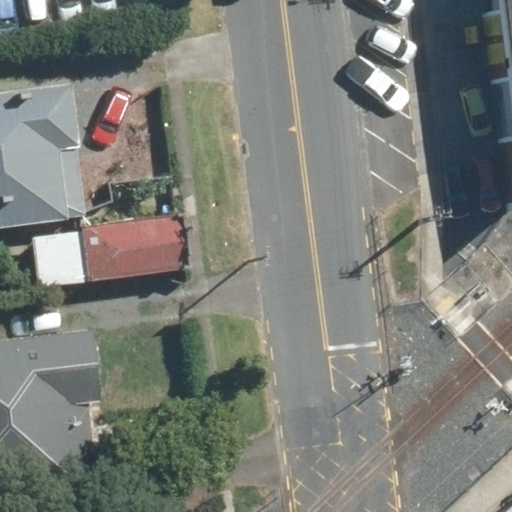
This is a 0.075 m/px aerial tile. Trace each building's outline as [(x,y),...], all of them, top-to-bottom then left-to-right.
[(511,0),(479,0),(503,201),(511,193),(511,0)] [(0,227),(78,218),(62,86),(0,92),(0,227)] [(175,271),(168,218),(24,237),(30,290),(175,271)] [(96,410),(87,331),(0,340),(0,496),(42,491),(60,506),(87,472),(72,459),(87,458),(82,411),(96,410)] [(511,511),(511,494),(490,511),(511,511)]
